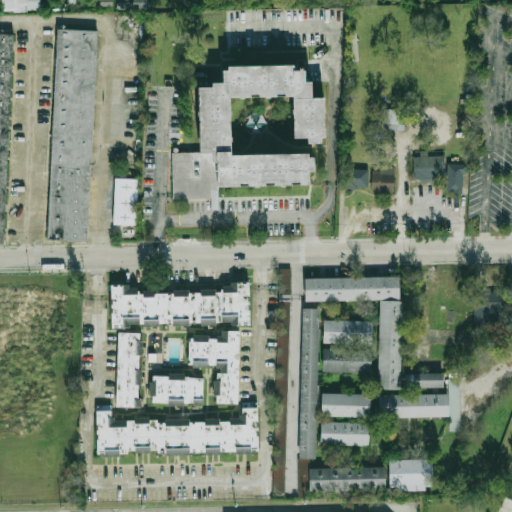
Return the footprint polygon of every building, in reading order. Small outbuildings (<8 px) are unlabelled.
[(3,0),(41,0),(42,10),(3,11),(3,0)] [(117,9),(117,0),(130,0),(131,9),(117,9)] [(134,0),(146,0),(146,8),(134,8),(134,0)] [(56,29),(97,31),(87,241),(46,239),(56,29)] [(0,34),(12,35),(2,245),(0,244),(0,34)] [(174,152),(200,152),(198,88),(213,87),(213,85),(223,85),(222,74),(229,74),(229,67),(294,66),(294,69),(305,69),(305,85),(312,85),(312,94),(325,94),(325,137),(322,138),(322,143),(309,144),(309,136),(294,136),(293,96),(285,97),(285,95),(231,96),(232,150),(310,149),(310,155),(315,155),(315,169),(310,169),(310,183),(301,183),(301,181),(293,181),(293,184),(276,185),(275,181),(268,182),(268,185),(250,185),(250,182),(242,182),(242,186),(220,186),(220,198),(212,198),(188,198),(188,194),(181,194),(181,198),(174,198),(174,152)] [(383,129),(405,130),(405,110),(384,110),(383,129)] [(412,157),(413,180),(445,179),(444,155),(427,156),(427,150),(420,151),(420,156),(412,157)] [(446,192),(462,193),(463,173),(466,174),(466,164),(446,163),(446,192)] [(368,189),(368,169),(341,168),(340,188),(368,189)] [(372,168),(371,193),(394,194),(394,168),(372,168)] [(117,177),(141,178),(139,225),(115,224),(117,177)] [(212,198),(213,209),(220,208),(220,198),(212,198)] [(290,268),(278,268),(275,425),(287,425),(290,268)] [(302,277),(397,275),(397,299),(303,301),(302,277)] [(110,327),(250,327),(250,282),(220,282),(220,289),(109,290),(110,327)] [(501,292),(473,293),(473,324),(501,323),(501,292)] [(376,388),(378,300),(399,300),(398,388),(376,388)] [(316,308),(314,457),(298,457),(301,307),(316,308)] [(321,319),(370,320),(369,343),(321,342),(321,319)] [(139,332),(115,332),(116,407),(139,407),(139,332)] [(239,334),(189,334),(188,367),(214,368),(213,404),(239,404),(239,334)] [(321,347),(370,348),(369,371),(321,370),(321,347)] [(404,373),(441,372),(441,386),(404,387),(404,373)] [(204,376),(150,374),(149,405),(203,406),(204,376)] [(320,393),(367,393),(367,415),(319,415),(320,393)] [(376,395),(446,394),(447,415),(376,416),(376,395)] [(258,407),(240,407),(240,418),(111,419),(111,406),(95,406),(96,455),(259,454),(258,407)] [(319,421),(368,422),(367,444),(319,443),(319,421)] [(387,460),(428,460),(428,484),(387,484),(387,460)] [(306,467),(382,467),(382,488),(306,488),(306,467)]
